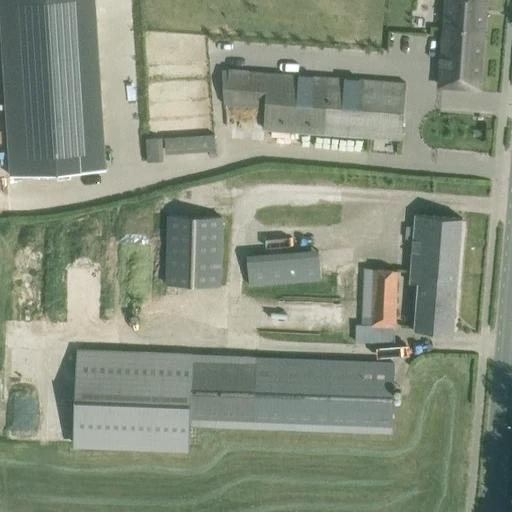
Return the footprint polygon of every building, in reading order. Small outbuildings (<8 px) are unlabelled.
[(0,0),(0,5),(11,179),(108,172),(103,103),(100,50),(99,41),(96,0),(0,0)] [(445,0),(440,85),(479,88),(485,0),(445,0)] [(393,13),(391,30),(410,31),(411,14),(393,13)] [(229,70),(227,105),(266,107),(264,129),(397,139),(396,141),(400,141),(401,139),(402,139),(406,83),(229,70)] [(434,116),(430,120),(430,124),(434,128),(439,128),(442,124),(442,119),(439,116),(434,116)] [(215,134),(161,135),(161,151),(216,149),(215,134)] [(357,241),(377,243),(382,185),(347,182),(345,201),(341,240),(357,241)] [(419,284),(415,330),(453,333),(462,218),(416,214),(411,283),(419,284)] [(167,283),(220,286),(223,217),(170,215),(167,283)] [(245,287),(319,279),(316,252),(242,260),(245,287)] [(377,270),(364,268),(362,324),(356,324),(356,341),(375,341),(395,342),(397,270),(377,270)] [(77,350),(74,443),(190,447),(190,424),(391,431),(393,362),(77,350)]
